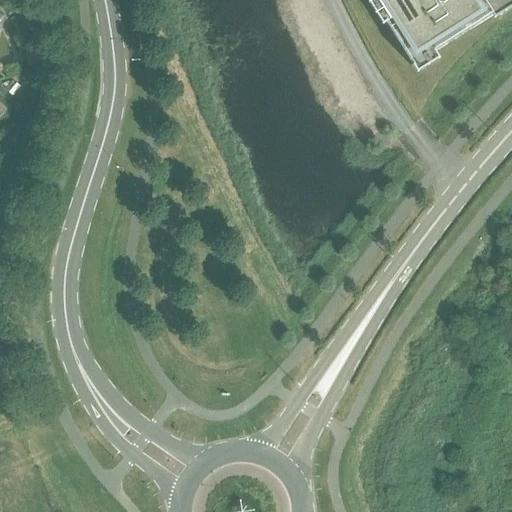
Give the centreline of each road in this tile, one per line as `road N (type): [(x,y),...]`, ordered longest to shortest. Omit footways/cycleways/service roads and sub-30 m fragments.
road 1 (tertiary): [(74,353),(66,265),(114,88),(104,0)]
road 2 (secondary): [(294,480),(373,325),(463,187)]
road 3 (secondary): [(463,187),(256,453)]
road 4 (tertiary): [(74,353),(99,419),(181,498)]
road 5 (tertiary): [(209,460),(128,412),(74,353)]
